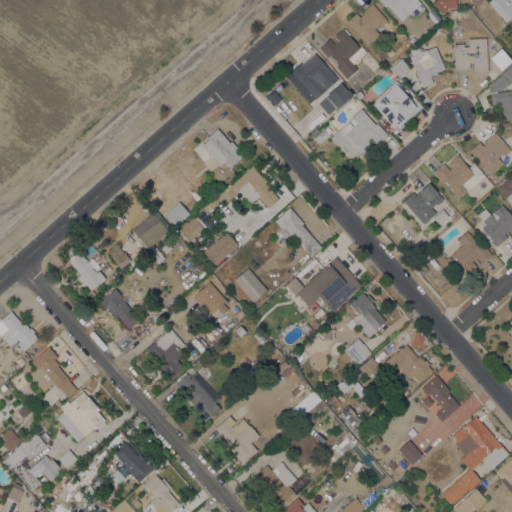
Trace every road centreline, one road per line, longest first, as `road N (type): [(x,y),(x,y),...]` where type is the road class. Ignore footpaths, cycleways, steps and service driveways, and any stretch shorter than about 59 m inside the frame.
road 1 (tertiary): [(511,406),(226,80)]
road 2 (track): [(0,225),(253,0)]
road 3 (residential): [(238,511),(20,263)]
road 4 (tertiary): [(0,280),(226,80)]
road 5 (residential): [(453,115),(342,212)]
